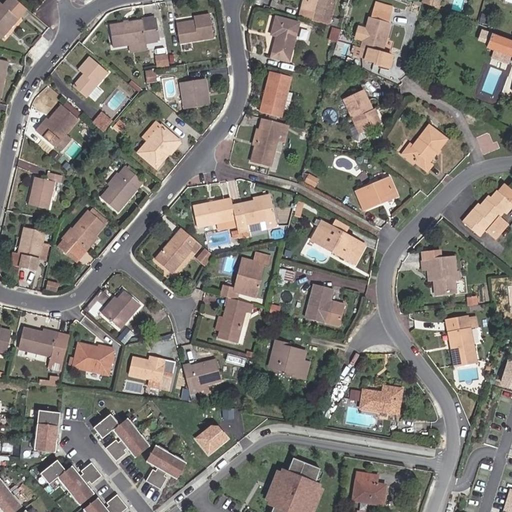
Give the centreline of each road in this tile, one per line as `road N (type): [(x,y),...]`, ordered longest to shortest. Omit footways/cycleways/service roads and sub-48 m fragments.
road 1 (residential): [(511,163),(472,172),(387,260),(382,278),(394,332),(451,412),(455,434),(446,466)]
road 2 (residential): [(228,0),(241,78),(235,110),(112,255)]
road 3 (residential): [(446,466),(282,438),(266,440),(195,495)]
road 4 (residential): [(71,31),(21,99),(0,190)]
road 5 (residential): [(112,255),(65,302),(0,293)]
